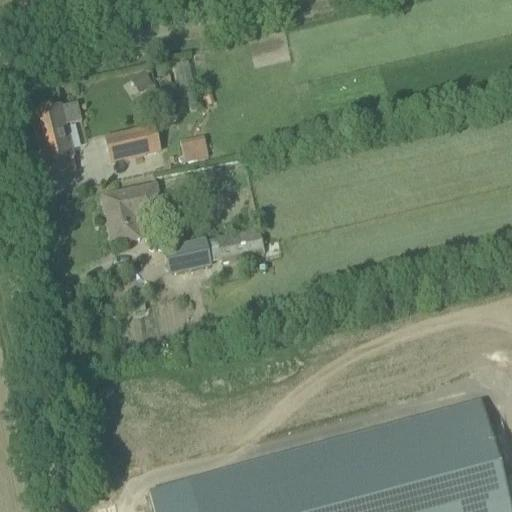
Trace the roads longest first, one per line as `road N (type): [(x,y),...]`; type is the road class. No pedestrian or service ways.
road 1 (unclassified): [(63,511),(0,204)]
road 2 (unclassified): [(0,75),(303,0)]
